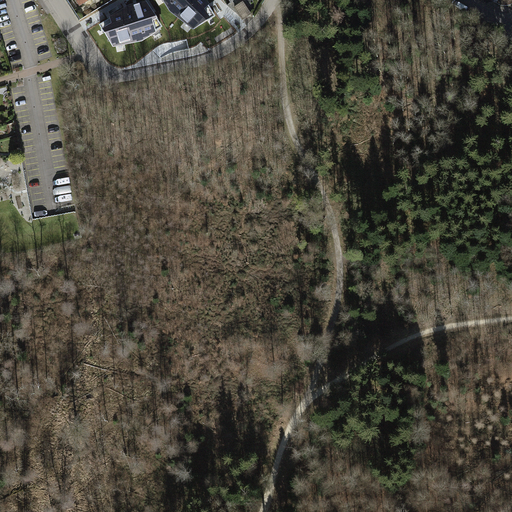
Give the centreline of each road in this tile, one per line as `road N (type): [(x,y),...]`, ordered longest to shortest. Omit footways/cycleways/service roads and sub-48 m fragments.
road 1 (track): [(317,368),(339,276),(289,93),(283,0)]
road 2 (track): [(264,511),(317,368),(377,334),(511,318)]
road 3 (residential): [(273,0),(248,31),(210,56),(103,76),(54,0)]
